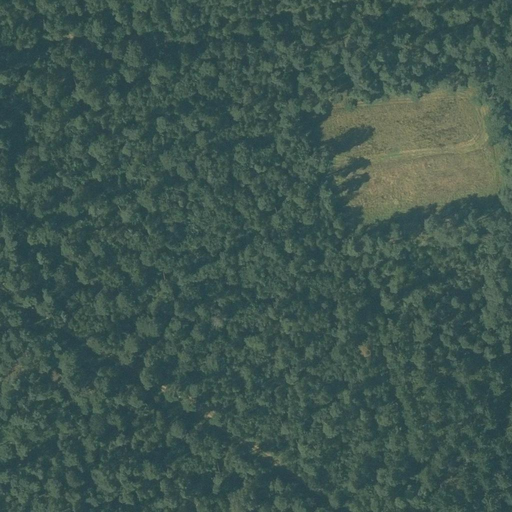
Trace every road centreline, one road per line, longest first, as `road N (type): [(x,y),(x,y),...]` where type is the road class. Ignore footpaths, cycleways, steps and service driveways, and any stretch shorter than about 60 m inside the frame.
road 1 (track): [(0,280),(359,511)]
road 2 (track): [(0,36),(353,0)]
